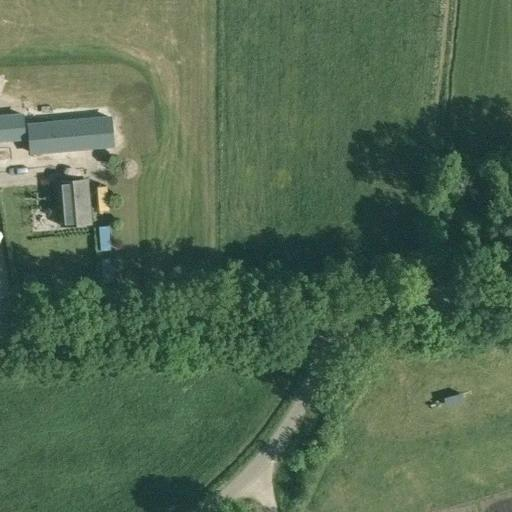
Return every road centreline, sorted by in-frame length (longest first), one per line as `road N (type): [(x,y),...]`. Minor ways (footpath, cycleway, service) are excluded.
road 1 (unclassified): [(335,308),(0,336)]
road 2 (unclassified): [(204,511),(251,471),(292,418),(314,382),(335,308)]
road 3 (unclassified): [(335,308),(511,289)]
